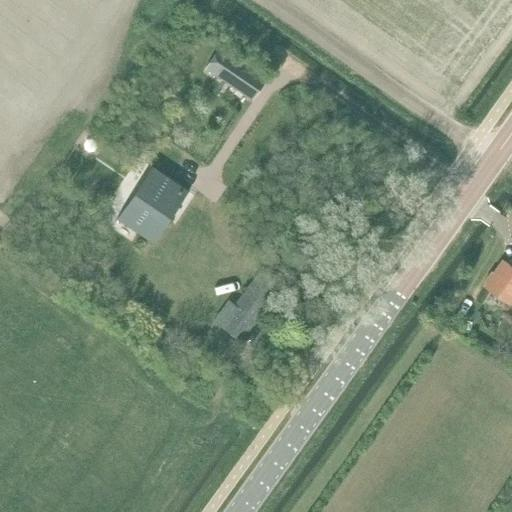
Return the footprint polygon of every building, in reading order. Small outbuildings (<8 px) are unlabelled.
[(205,69),(252,100),(266,78),(220,47),(205,69)] [(118,217),(117,219),(153,243),(154,242),(153,241),(186,191),(188,192),(189,190),(153,166),(152,167),(155,169),(121,219),(118,217)] [(14,194),(8,202),(19,211),(26,203),(14,194)] [(511,266),(506,262),(496,276),(494,274),(488,283),(489,284),(486,288),(507,303),(511,295),(511,266)] [(263,266),(220,325),(241,341),(284,282),(263,266)]
